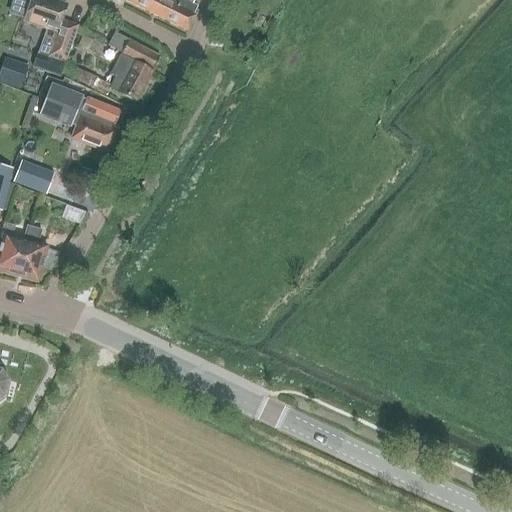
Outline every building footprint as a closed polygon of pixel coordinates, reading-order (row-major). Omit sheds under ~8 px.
[(45,29),(34,62),(32,67),(59,76),(74,34),(77,26),(61,21),(66,6),(47,0),(12,0),(7,15),(23,21),(45,29)] [(124,0),(124,1),(186,31),(186,32),(194,16),(192,15),(196,8),(191,5),(193,0),(124,0)] [(105,40),(84,31),(76,48),(97,57),(105,40)] [(109,75),(115,79),(110,89),(135,103),(159,57),(128,41),(113,33),(107,47),(120,53),(109,75)] [(255,45),(256,42),(252,38),(248,38),(243,43),(243,48),(246,50),(250,50),(255,45)] [(81,54),(75,51),(69,65),(75,68),(81,54)] [(27,66),(4,58),(0,70),(0,83),(20,90),(27,66)] [(70,66),(66,73),(71,76),(70,79),(105,97),(110,87),(70,66)] [(118,113),(86,99),(85,101),(50,86),(40,114),(74,129),(71,139),(106,154),(117,127),(113,125),(118,113)] [(15,169),(13,168),(9,181),(8,184),(12,185),(13,185),(31,191),(36,177),(31,176),(26,156),(20,154),(15,169)] [(0,207),(1,208),(11,169),(0,166),(0,207)] [(131,191),(140,196),(150,181),(140,175),(131,191)] [(22,241),(3,236),(0,246),(0,272),(36,282),(45,248),(37,245),(41,231),(26,227),(22,241)] [(0,402),(5,399),(8,383),(0,371),(0,402)]
